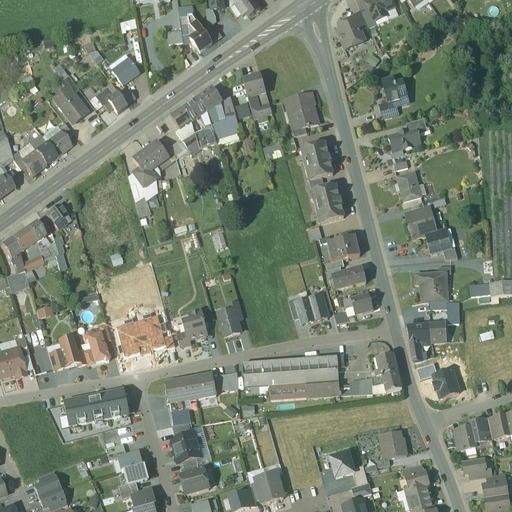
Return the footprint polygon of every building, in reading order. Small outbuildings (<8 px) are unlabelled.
[(221,0),(209,0),(211,13),(223,11),(221,0)] [(260,12),(251,0),(238,0),(241,2),(234,7),(242,19),(246,17),(248,21),(260,12)] [(373,0),(369,2),(365,3),(369,12),(374,24),(375,24),(387,18),(385,14),(394,10),(390,0),(373,0)] [(234,7),(230,11),(238,22),(242,19),(234,7)] [(369,12),(361,15),(367,30),(368,31),(377,28),(375,24),(374,24),(369,12)] [(361,15),(352,18),(354,21),(359,33),(367,30),(361,15)] [(188,19),(179,20),(180,28),(186,27),(189,27),(188,19)] [(186,30),(192,40),(202,33),(190,19),(188,19),(189,27),(186,27),(186,30)] [(121,24),(122,33),(137,31),(136,21),(121,24)] [(354,21),(338,28),(342,37),(339,38),(344,53),(352,49),(351,47),(358,44),(355,38),(360,36),(359,33),(354,21)] [(212,26),(202,33),(212,46),(212,47),(222,39),(212,26)] [(186,30),(181,31),(181,33),(183,45),(191,44),(190,42),(192,40),(186,30)] [(168,48),(183,45),(181,33),(166,35),(168,48)] [(202,33),(190,42),(200,55),(212,46),(202,33)] [(96,65),(102,62),(98,52),(91,56),(96,65)] [(120,61),(111,68),(110,69),(113,73),(129,62),(127,60),(122,64),(120,61)] [(113,73),(112,74),(122,88),(139,76),(129,61),(129,62),(113,73)] [(266,96),(260,77),(249,80),(255,99),(266,96)] [(69,79),(61,85),(66,92),(69,89),(74,97),(79,93),(69,79)] [(246,94),(248,101),(255,99),(249,80),(243,81),(246,93),(244,92),(246,96),(246,94)] [(393,80),(382,84),(388,106),(392,104),(407,101),(403,84),(395,86),(393,80)] [(112,100),(103,107),(103,108),(108,114),(113,111),(117,116),(128,109),(126,106),(121,100),(111,86),(105,91),(107,93),(112,100)] [(74,97),(69,89),(66,92),(60,96),(64,101),(59,105),(64,111),(62,113),(72,127),(88,115),(74,97)] [(95,99),(89,90),(83,94),(90,103),(95,99)] [(222,105),(212,91),(197,101),(206,114),(207,116),(208,119),(214,114),(213,112),(221,106),(223,105),(222,105)] [(112,100),(107,93),(96,100),(102,108),(103,108),(103,107),(112,100)] [(130,93),(121,100),(126,106),(135,100),(130,93)] [(311,96),(284,103),(287,114),(292,112),(297,132),(297,133),(305,131),(307,130),(307,131),(309,130),(309,129),(315,128),(310,108),(314,107),(311,96)] [(258,111),(255,99),(248,101),(254,122),(257,121),(255,111),(258,111)] [(197,101),(182,111),(191,124),(206,114),(197,101)] [(238,129),(229,101),(222,105),(223,105),(221,106),(225,121),(224,121),(228,132),(232,131),(238,129)] [(388,106),(380,108),(383,121),(396,117),(392,104),(388,106)] [(265,108),(255,111),(257,121),(267,118),(271,116),(269,107),(265,108)] [(191,124),(182,111),(171,120),(180,132),(191,124)] [(462,118),(463,126),(473,125),(472,112),(464,113),(464,117),(462,118)] [(224,121),(210,125),(215,142),(233,136),(232,131),(228,132),(224,121)] [(423,121),(407,125),(409,131),(409,132),(418,129),(419,132),(426,131),(426,129),(423,121)] [(210,125),(210,124),(203,126),(209,145),(216,144),(215,142),(210,125)] [(64,126),(57,131),(60,135),(61,134),(66,142),(72,137),(64,126)] [(418,129),(409,132),(409,131),(387,137),(392,156),(422,148),(419,138),(417,133),(419,132),(418,129)] [(430,136),(431,135),(430,131),(427,129),(426,129),(426,131),(419,132),(417,133),(419,138),(425,136),(427,137),(430,136)] [(305,131),(297,133),(297,132),(292,133),(294,140),(306,136),(305,131)] [(511,131),(488,133),(494,286),(511,283),(511,131)] [(60,135),(46,145),(46,146),(56,160),(71,149),(66,142),(61,134),(60,135)] [(194,136),(182,143),(191,157),(199,152),(194,136)] [(292,140),(281,143),(284,154),(295,152),(292,140)] [(0,181),(7,176),(3,170),(13,162),(12,159),(6,141),(0,145),(0,181)] [(182,143),(181,142),(172,148),(176,161),(191,157),(182,143)] [(165,153),(158,144),(145,153),(157,169),(169,160),(165,153)] [(46,146),(35,154),(46,168),(56,160),(46,146)] [(278,146),(262,150),(266,162),(282,157),(278,146)] [(324,147),(302,152),(303,153),(305,162),(303,163),(306,174),(308,174),(310,182),(310,183),(321,181),(332,178),(329,166),(330,165),(329,159),(327,159),(324,147)] [(176,161),(172,148),(165,153),(169,160),(172,164),(176,161)] [(157,169),(145,153),(133,162),(139,171),(144,178),(150,174),(157,169)] [(46,168),(35,154),(23,163),(22,164),(26,169),(32,178),(46,168)] [(17,155),(12,159),(13,162),(20,173),(26,169),(22,164),(23,163),(17,155)] [(406,164),(393,167),(395,174),(407,170),(406,164)] [(157,169),(150,174),(156,182),(160,179),(160,173),(157,169)] [(144,178),(139,171),(133,176),(133,177),(144,191),(156,182),(150,174),(144,178)] [(414,175),(397,180),(403,204),(421,200),(414,175)] [(0,181),(0,194),(3,199),(14,190),(5,178),(0,181)] [(321,181),(310,183),(310,182),(308,183),(309,189),(322,186),(321,181)] [(322,186),(309,189),(311,197),(314,196),(313,195),(324,192),(322,186)] [(324,192),(313,195),(314,196),(316,204),(314,205),(317,217),(319,216),(321,224),(322,226),(343,220),(340,208),(341,208),(340,202),(338,202),(335,189),(324,192)] [(144,199),(135,206),(138,216),(147,210),(144,199)] [(59,207),(46,217),(58,233),(67,226),(63,222),(68,219),(59,207)] [(429,210),(405,216),(412,242),(426,238),(436,235),(429,210)] [(436,232),(443,231),(440,214),(432,215),(436,232)] [(36,224),(27,230),(36,245),(39,243),(46,239),(36,224)] [(318,229),(307,232),(310,244),(319,242),(322,241),(318,229)] [(27,230),(12,241),(17,248),(19,257),(19,256),(32,248),(36,245),(27,230)] [(436,235),(426,238),(431,256),(443,253),(450,251),(445,233),(436,235)] [(214,237),(219,250),(227,247),(222,234),(214,237)] [(196,235),(191,236),(195,250),(200,248),(196,235)] [(322,241),(319,242),(320,247),(327,245),(331,244),(329,239),(322,241)] [(331,244),(327,245),(332,265),(342,263),(359,258),(354,239),(331,244)] [(17,248),(12,241),(1,248),(11,262),(19,257),(17,248)] [(43,248),(39,243),(36,245),(40,258),(43,265),(51,260),(45,247),(43,248)] [(46,248),(51,260),(58,256),(54,244),(46,248)] [(40,258),(36,245),(32,248),(36,260),(40,258)] [(454,250),(450,251),(443,253),(445,263),(457,262),(454,250)] [(120,254),(111,257),(114,267),(123,264),(120,254)] [(19,257),(11,262),(13,267),(15,267),(18,276),(24,274),(22,267),(19,256),(19,257)] [(60,256),(58,256),(56,258),(59,272),(65,271),(60,256)] [(36,260),(22,267),(24,274),(43,265),(40,258),(36,260)] [(342,263),(332,265),(325,266),(327,273),(339,270),(344,269),(342,263)] [(327,273),(326,273),(328,282),(334,280),(334,279),(340,278),(340,277),(341,276),(339,270),(327,273)] [(24,274),(28,286),(36,281),(31,271),(24,274)] [(341,276),(340,277),(340,278),(334,279),(334,280),(336,285),(332,286),(334,293),(365,286),(361,271),(341,276)] [(18,276),(6,279),(11,296),(28,288),(24,274),(18,276)] [(135,284),(120,288),(123,300),(147,294),(141,274),(133,276),(135,284)] [(439,277),(414,278),(415,289),(420,288),(421,306),(428,306),(440,305),(447,305),(445,277),(445,276),(439,277)] [(511,283),(494,286),(470,289),(471,300),(490,297),(490,301),(511,298),(511,283)] [(327,294),(320,296),(321,298),(326,313),(332,311),(327,294)] [(98,296),(89,299),(93,311),(101,309),(98,296)] [(368,297),(351,301),(351,302),(343,304),(345,311),(353,309),(355,317),(372,313),(368,297)] [(321,298),(308,302),(315,324),(328,320),(326,313),(321,298)] [(296,305),(295,306),(300,320),(302,328),(315,324),(308,302),(296,305)] [(295,303),(288,305),(293,322),(300,320),(295,306),(296,305),(295,303)] [(146,335),(152,361),(171,357),(159,304),(144,307),(150,334),(146,335)] [(239,305),(231,307),(233,313),(234,313),(237,323),(243,321),(239,305)] [(458,305),(447,306),(447,312),(447,327),(459,327),(458,305)] [(39,321),(53,316),(51,308),(36,312),(39,321)] [(233,313),(218,317),(220,326),(219,328),(220,332),(222,332),(224,340),(240,335),(237,323),(234,313),(233,313)] [(201,314),(189,317),(191,323),(183,325),(186,335),(189,348),(190,347),(189,343),(207,338),(203,326),(204,325),(203,322),(205,318),(201,316),(201,314)] [(344,318),(334,320),(336,327),(346,325),(344,318)] [(444,326),(430,327),(431,343),(431,346),(445,345),(445,344),(444,326)] [(430,327),(408,329),(410,348),(415,347),(415,344),(431,343),(430,327)] [(107,328),(99,330),(101,337),(103,344),(111,342),(107,328)] [(92,353),(83,355),(86,367),(87,367),(95,365),(104,363),(106,364),(109,364),(110,361),(109,359),(107,357),(107,356),(106,349),(105,349),(103,344),(101,337),(99,330),(92,334),(87,335),(85,339),(86,343),(90,345),(92,353)] [(189,348),(186,335),(178,338),(181,350),(189,348)] [(24,340),(15,343),(17,351),(18,351),(21,360),(29,358),(24,340)] [(76,354),(73,342),(71,341),(61,343),(60,346),(62,352),(63,352),(69,369),(77,367),(78,369),(86,367),(83,355),(83,354),(79,355),(76,354)] [(410,348),(412,362),(413,365),(421,364),(418,347),(415,347),(410,348)] [(17,351),(0,355),(0,359),(1,362),(0,362),(0,381),(15,377),(16,381),(26,378),(21,360),(18,351),(17,351)] [(62,352),(49,356),(54,374),(69,369),(63,352),(62,352)] [(393,357),(368,363),(371,376),(375,375),(376,380),(372,380),(372,381),(382,378),(382,379),(398,375),(393,357)] [(337,360),(243,366),(244,391),(259,390),(269,389),(338,383),(338,370),(337,360)] [(433,366),(416,371),(420,383),(430,380),(437,378),(433,366)] [(437,378),(430,380),(432,387),(430,387),(434,398),(435,398),(437,403),(461,395),(454,373),(437,378)] [(398,375),(382,379),(384,386),(386,396),(402,392),(398,375)] [(237,376),(213,380),(215,394),(228,391),(228,394),(238,392),(237,376)] [(212,377),(193,381),(197,402),(216,399),(213,380),(212,377)] [(382,378),(372,381),(373,389),(384,386),(382,379),(382,378)] [(372,380),(357,383),(358,397),(374,396),(372,381),(372,380)] [(193,381),(165,386),(169,407),(182,405),(197,402),(193,381)] [(338,383),(269,389),(270,395),(270,403),(340,398),(339,389),(338,383)] [(357,383),(350,385),(350,387),(351,398),(358,397),(357,383)] [(350,387),(342,388),(342,389),(343,398),(351,398),(350,387)] [(71,429),(128,417),(123,393),(66,405),(71,429)] [(182,405),(169,407),(173,429),(174,429),(183,427),(191,425),(188,412),(184,413),(182,405)] [(244,418),(255,416),(254,407),(243,409),(244,418)] [(505,417),(493,419),(493,420),(494,420),(498,441),(510,438),(505,417)] [(498,441),(494,420),(493,420),(488,421),(492,442),(498,441)] [(487,421),(481,422),(485,443),(492,442),(488,421),(487,421)] [(481,422),(470,424),(470,428),(474,446),(485,443),(481,422)] [(470,428),(460,430),(460,432),(464,452),(475,450),(474,446),(470,428)] [(188,432),(173,435),(175,442),(190,438),(188,432)] [(460,432),(453,433),(457,454),(464,452),(460,432)] [(400,434),(379,438),(383,463),(388,462),(389,462),(407,459),(404,447),(402,447),(400,434)] [(175,442),(171,443),(172,444),(171,446),(171,448),(173,449),(175,455),(198,448),(194,437),(190,438),(175,442)] [(106,452),(108,458),(125,453),(123,447),(106,452)] [(198,448),(175,455),(176,460),(175,462),(176,464),(177,465),(178,466),(182,465),(196,461),(201,460),(198,448)] [(125,453),(108,458),(109,464),(118,461),(126,459),(125,453)] [(126,459),(118,461),(122,474),(124,474),(143,468),(139,455),(126,459)] [(330,461),(336,481),(353,476),(354,476),(353,472),(348,456),(330,461)] [(365,462),(366,474),(376,473),(375,460),(365,462)] [(196,461),(182,465),(183,471),(197,467),(198,467),(196,461)] [(383,463),(377,464),(378,470),(390,468),(389,462),(388,462),(383,463)] [(484,462),(463,466),(465,478),(469,477),(470,483),(486,480),(491,479),(490,472),(486,473),(484,462)] [(183,471),(180,472),(182,478),(199,473),(197,467),(183,471)] [(143,468),(124,474),(127,487),(136,485),(148,481),(144,468),(143,468)] [(421,468),(403,472),(405,480),(423,475),(421,468)] [(356,489),(369,486),(364,469),(353,472),(354,476),(353,476),(356,489)] [(199,473),(182,478),(184,485),(182,485),(184,492),(186,492),(187,498),(209,492),(203,472),(199,473)] [(423,475),(405,480),(408,492),(426,487),(427,487),(428,487),(425,474),(423,475)] [(54,475),(37,482),(39,487),(56,481),(54,475)] [(276,476),(266,479),(273,504),(283,501),(282,496),(277,479),(276,476)] [(491,479),(486,480),(487,487),(505,485),(504,477),(491,479)] [(283,478),(277,479),(282,496),(287,495),(283,478)] [(266,479),(255,482),(261,502),(262,507),(273,504),(266,479)] [(56,481),(39,487),(34,490),(38,501),(61,492),(56,481)] [(127,487),(119,489),(120,496),(138,491),(136,485),(127,487)] [(256,485),(250,487),(252,492),(255,504),(261,502),(256,485)] [(505,485),(487,487),(482,488),(484,502),(507,498),(505,485)] [(356,489),(351,491),(355,505),(363,503),(362,500),(372,497),(369,486),(356,489)] [(426,487),(408,492),(405,492),(410,511),(433,511),(427,487),(426,487)] [(138,491),(120,496),(122,502),(131,500),(131,499),(139,497),(138,491)] [(61,492),(38,501),(43,511),(48,509),(65,503),(61,492)] [(252,492),(245,494),(249,510),(256,508),(255,504),(252,492)] [(139,497),(131,499),(131,500),(134,511),(155,507),(152,493),(139,497)] [(245,494),(229,499),(232,511),(244,511),(249,510),(245,494)] [(509,511),(507,498),(484,502),(485,511),(509,511)] [(65,503),(48,509),(49,511),(58,511),(61,511),(67,508),(65,503)] [(217,511),(215,503),(208,505),(209,511),(217,511)] [(355,505),(342,508),(343,511),(365,511),(363,503),(355,505)]
